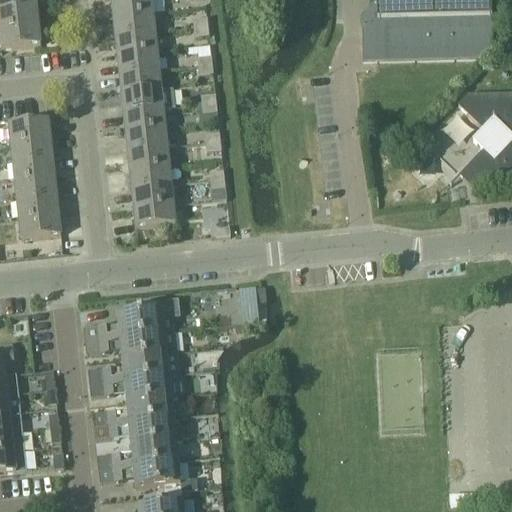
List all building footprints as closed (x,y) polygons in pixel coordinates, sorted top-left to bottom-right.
[(0,0),(0,13),(36,10),(35,0),(0,0)] [(131,0),(111,2),(113,21),(152,17),(150,0),(131,0)] [(376,0),(376,9),(361,25),(362,50),(376,65),(492,62),(490,0),(376,0)] [(0,32),(38,29),(36,10),(0,13),(0,32)] [(113,24),(115,40),(154,36),(152,17),(113,21),(113,24)] [(207,22),(192,24),(193,32),(207,31),(207,22)] [(40,48),(38,29),(0,32),(0,48),(0,52),(40,48)] [(194,41),(208,39),(207,31),(193,32),(194,41)] [(115,40),(117,59),(156,55),(154,36),(115,40)] [(117,59),(119,78),(158,74),(156,55),(117,59)] [(211,61),(196,62),(197,71),(211,69),(211,61)] [(211,69),(197,71),(198,79),(212,78),(211,69)] [(119,78),(121,98),(160,94),(158,74),(119,78)] [(121,98),(123,116),(162,112),(160,94),(121,98)] [(483,134),(473,144),(483,155),(459,180),(469,189),(511,188),(511,98),(467,99),(457,109),(483,134)] [(200,101),(201,109),(216,108),(215,99),(200,101)] [(217,116),(216,108),(201,109),(202,118),(217,116)] [(123,116),(125,136),(164,132),(162,112),(123,116)] [(8,128),(10,147),(50,143),(48,124),(8,128)] [(125,136),(127,155),(166,151),(164,132),(125,136)] [(423,145),(432,154),(440,145),(432,136),(423,145)] [(219,137),(204,139),(205,147),(220,146),(219,137)] [(10,147),(12,167),(52,163),(50,143),(10,147)] [(206,156),(221,154),(220,146),(205,147),(206,156)] [(127,155),(130,174),(168,170),(166,151),(127,155)] [(12,167),(14,186),(54,181),(52,163),(12,167)] [(130,174),(132,193),(170,189),(168,170),(130,174)] [(209,185),(224,184),(223,175),(208,177),(209,185)] [(14,186),(16,205),(56,200),(54,181),(14,186)] [(209,185),(210,194),(225,193),(224,184),(209,185)] [(132,193),(134,212),(172,207),(170,189),(132,193)] [(16,205),(18,223),(58,219),(56,200),(16,205)] [(172,207),(134,212),(136,231),(175,227),(172,207)] [(58,219),(18,223),(20,244),(61,240),(58,219)] [(230,241),(229,232),(215,233),(216,242),(230,241)] [(255,293),(239,295),(243,327),(258,325),(255,293)] [(83,332),(84,345),(174,335),(172,323),(180,322),(178,304),(138,308),(139,317),(117,320),(118,331),(107,332),(107,329),(83,332)] [(121,351),(122,362),(176,356),(174,335),(84,345),(85,358),(109,355),(109,352),(121,351)] [(0,382),(6,382),(6,381),(5,371),(14,369),(12,349),(0,350),(0,382)] [(88,375),(89,387),(170,379),(170,381),(179,380),(176,356),(122,362),(123,375),(111,376),(111,373),(88,375)] [(125,395),(126,405),(172,400),(172,399),(170,381),(170,379),(89,387),(90,402),(114,399),(113,396),(125,395)] [(0,382),(0,401),(18,399),(16,380),(6,381),(6,382),(0,382)] [(45,381),(46,395),(55,394),(53,380),(45,381)] [(55,394),(46,395),(48,410),(57,409),(55,394)] [(92,417),(94,431),(180,421),(180,420),(174,420),(172,403),(178,402),(178,398),(172,399),(172,400),(126,405),(127,418),(117,419),(116,415),(92,417)] [(0,401),(0,419),(20,417),(18,399),(0,401)] [(0,419),(0,438),(22,436),(20,417),(0,419)] [(49,419),(50,433),(59,432),(58,418),(49,419)] [(130,437),(131,448),(183,443),(183,442),(176,442),(174,424),(181,424),(180,421),(94,431),(95,444),(119,441),(118,438),(130,437)] [(59,432),(50,433),(51,446),(51,447),(61,447),(59,432)] [(0,438),(0,457),(24,455),(22,436),(0,438)] [(97,460),(98,473),(185,464),(185,463),(178,463),(177,445),(183,445),(183,443),(131,448),(133,460),(121,461),(120,458),(97,460)] [(24,455),(0,457),(0,476),(16,475),(27,474),(24,455)] [(53,459),(54,474),(63,473),(62,458),(53,459)] [(185,464),(98,473),(100,487),(123,485),(123,481),(135,480),(136,492),(180,488),(181,496),(191,495),(190,487),(181,487),(179,467),(185,466),(185,464)] [(468,499),(449,499),(450,509),(469,509),(472,509),(471,499),(468,499)]
